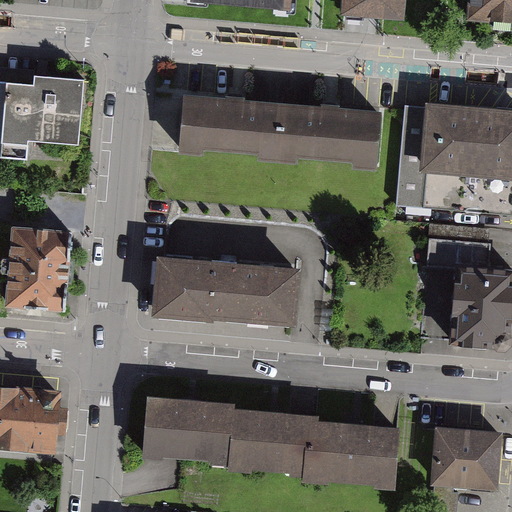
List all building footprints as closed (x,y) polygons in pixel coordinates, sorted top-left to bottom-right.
[(187,0),(187,5),(292,12),(292,0),(187,0)] [(398,0),(333,0),(332,15),(397,21),(398,0)] [(511,0),(464,0),(463,21),(511,23),(511,0)] [(0,83),(0,158),(21,160),(23,142),(73,147),(79,80),(27,75),(26,86),(0,83)] [(273,162),(277,106),(176,95),(170,152),(273,162)] [(511,111),(401,104),(394,207),(511,214),(511,111)] [(384,116),(277,106),(273,162),(378,171),(384,116)] [(74,236),(3,229),(0,259),(0,303),(66,311),(74,236)] [(293,265),(148,256),(144,317),(289,327),(293,265)] [(450,264),(445,342),(505,346),(510,268),(450,264)] [(56,389),(0,384),(0,450),(50,455),(56,389)] [(151,458),(234,464),(240,415),(240,408),(156,401),(151,458)] [(323,428),(323,422),(240,415),(234,464),(234,470),(318,478),(323,428)] [(501,434),(429,426),(423,482),(495,490),(501,434)] [(400,491),(405,436),(323,428),(318,478),(318,483),(400,491)]
